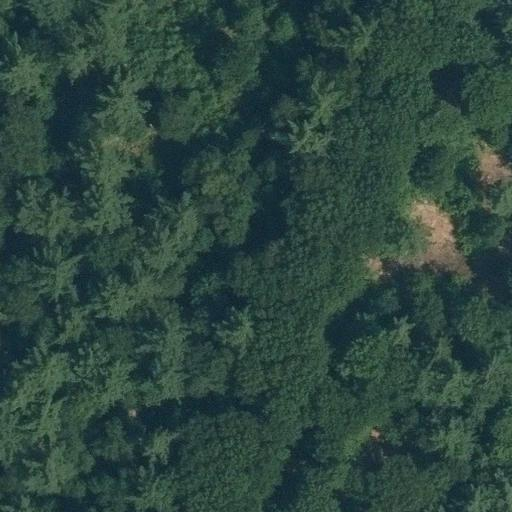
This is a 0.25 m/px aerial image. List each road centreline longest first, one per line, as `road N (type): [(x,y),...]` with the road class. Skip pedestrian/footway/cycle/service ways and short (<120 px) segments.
road 1 (track): [(311,388),(474,0)]
road 2 (track): [(262,511),(311,388)]
